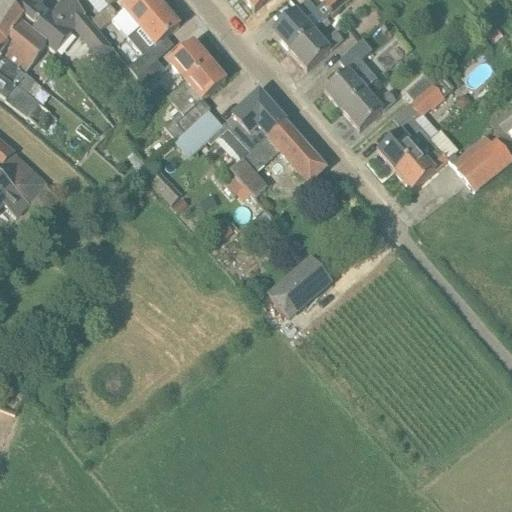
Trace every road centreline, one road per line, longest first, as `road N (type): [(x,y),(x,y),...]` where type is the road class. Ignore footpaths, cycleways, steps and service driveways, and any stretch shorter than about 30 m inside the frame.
road 1 (residential): [(425,264),(201,0)]
road 2 (unclassified): [(511,365),(425,264)]
